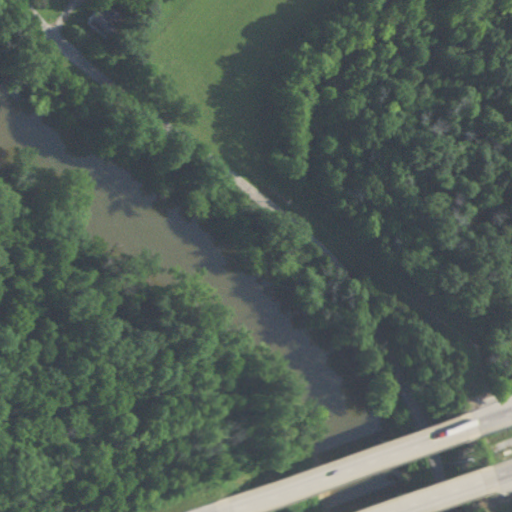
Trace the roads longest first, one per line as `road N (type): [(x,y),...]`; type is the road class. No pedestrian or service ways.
road 1 (residential): [(449,511),(445,465),(350,276),(307,233),(63,43),(24,0)]
road 2 (motorway): [(511,414),(231,511)]
road 3 (motorway): [(394,511),(511,473)]
